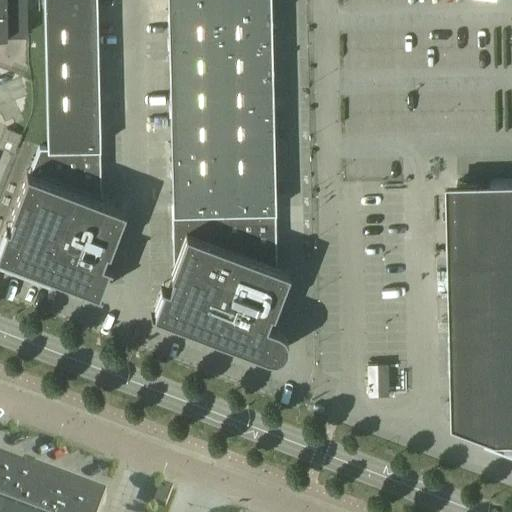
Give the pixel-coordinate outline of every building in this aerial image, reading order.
[(0,0),(0,34),(27,34),(26,0),(0,0)] [(5,223),(0,237),(0,254),(100,292),(100,290),(98,289),(108,264),(110,265),(110,263),(101,259),(105,248),(108,249),(124,206),(100,197),(95,0),(43,0),(46,146),(39,146),(30,171),(26,169),(10,211),(14,213),(9,225),(5,223)] [(286,345),(286,338),(283,330),(277,326),(276,299),(288,269),(276,264),(269,0),(166,0),(173,262),(169,272),(172,273),(167,284),(160,282),(159,283),(161,284),(152,309),(150,308),(149,310),(266,355),(274,355),(281,352),(286,345)] [(22,134),(7,128),(0,144),(0,145),(15,152),(22,134)] [(452,423),(494,439),(494,441),(499,443),(500,441),(496,440),(511,439),(511,179),(491,180),(491,179),(489,179),(489,180),(458,181),(460,281),(447,281),(447,283),(448,283),(452,401),(452,423)] [(388,363),(367,363),(368,396),(388,395),(388,363)] [(0,511),(100,511),(105,500),(48,479),(46,483),(32,478),(34,473),(15,467),(13,471),(9,469),(6,467),(3,467),(0,466),(0,511)] [(172,490),(160,485),(153,504),(165,508),(172,490)]
